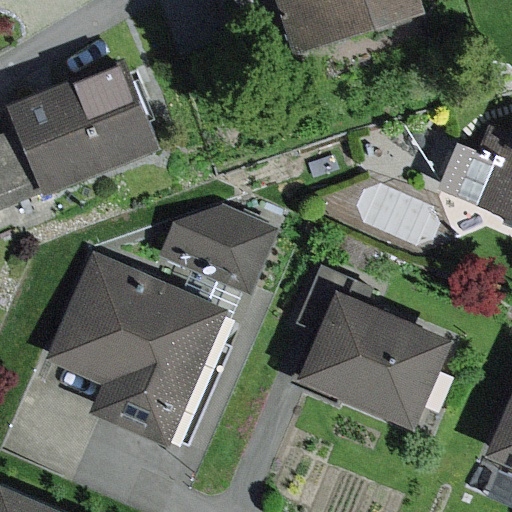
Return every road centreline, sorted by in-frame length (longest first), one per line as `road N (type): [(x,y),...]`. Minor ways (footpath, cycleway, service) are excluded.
road 1 (residential): [(0,89),(128,0)]
road 2 (unknown): [(144,511),(31,470)]
